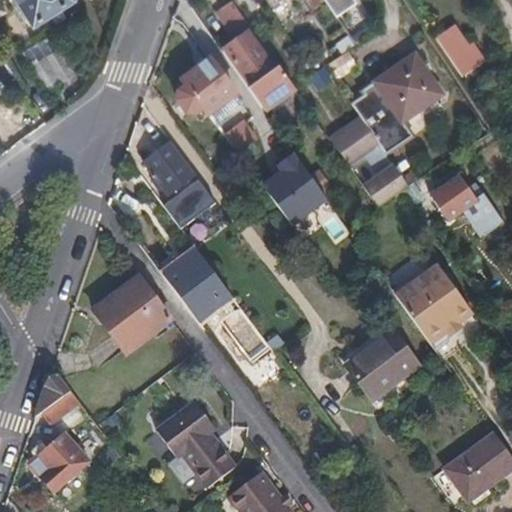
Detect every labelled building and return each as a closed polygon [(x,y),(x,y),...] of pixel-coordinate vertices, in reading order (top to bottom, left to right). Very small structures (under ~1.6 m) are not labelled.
[(20,0),(35,23),(71,0),(20,0)] [(307,0),(314,10),(326,1),(324,0),(307,0)] [(324,0),(326,1),(337,18),(358,4),(355,0),(324,0)] [(250,32),(254,29),(237,5),(223,15),(236,33),(244,28),(248,33),(250,32)] [(469,46),(454,26),(436,38),(463,78),(485,63),(473,43),(469,46)] [(248,33),(224,50),(252,90),(251,90),(268,114),(298,93),(281,68),(277,70),(250,32),(248,33)] [(47,93),(76,75),(51,36),(23,52),(47,93)] [(359,67),(348,52),(328,65),(338,81),(359,67)] [(364,95),(351,104),(359,115),(364,121),(388,156),(414,137),(405,123),(444,96),(416,54),(361,91),(364,95)] [(238,95),(211,58),(182,80),(187,87),(178,93),(177,102),(187,115),(197,116),(204,110),(209,117),(238,95)] [(359,115),(329,137),(333,143),(364,121),(359,115)] [(364,121),(333,143),(349,166),(365,155),(380,176),(364,187),(371,197),(379,208),(402,192),(409,187),(388,156),(364,121)] [(244,122),(225,136),(238,154),(258,140),(244,122)] [(196,176),(171,143),(144,164),(168,197),(196,176)] [(329,202),(294,153),(276,166),(279,172),(261,184),(293,228),(329,202)] [(409,187),(402,192),(424,221),(441,210),(449,222),(478,202),(460,176),(442,189),(430,172),(409,187)] [(232,223),(196,176),(168,197),(161,202),(197,250),(232,223)] [(371,197),(341,220),(348,230),(379,208),(371,197)] [(234,298),(197,250),(163,275),(200,324),(234,298)] [(438,265),(396,296),(431,345),(460,325),(474,315),(438,265)] [(172,320),(139,277),(93,312),(126,355),(172,320)] [(460,325),(431,345),(437,353),(449,344),(451,338),(463,330),(460,325)] [(421,366),(393,330),(345,366),(373,403),(421,366)] [(71,392),(60,377),(57,379),(55,379),(52,381),(51,382),(49,383),(48,385),(48,387),(46,390),(43,392),(35,415),(37,417),(41,413),(71,392)] [(80,403),(71,392),(41,413),(51,425),(80,403)] [(216,430),(196,402),(157,431),(177,459),(183,455),(208,489),(237,468),(211,433),(216,430)] [(511,471),(511,456),(495,433),(444,469),(469,503),(511,471)] [(90,463),(65,434),(48,449),(42,442),(31,452),(31,453),(36,458),(29,465),(54,494),(90,463)] [(122,456),(114,447),(101,458),(109,467),(122,456)] [(281,497),(262,472),(229,497),(240,511),(292,511),(289,508),(281,497)] [(294,504),(286,494),(281,497),(289,508),(294,504)]
